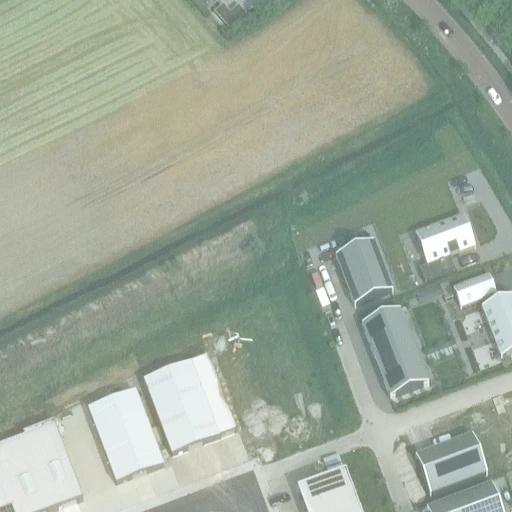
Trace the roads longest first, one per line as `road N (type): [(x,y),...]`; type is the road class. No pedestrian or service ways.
road 1 (residential): [(511,380),(374,432)]
road 2 (tertiary): [(511,114),(422,0)]
road 3 (residential): [(325,300),(374,432)]
road 4 (residential): [(374,432),(244,481)]
